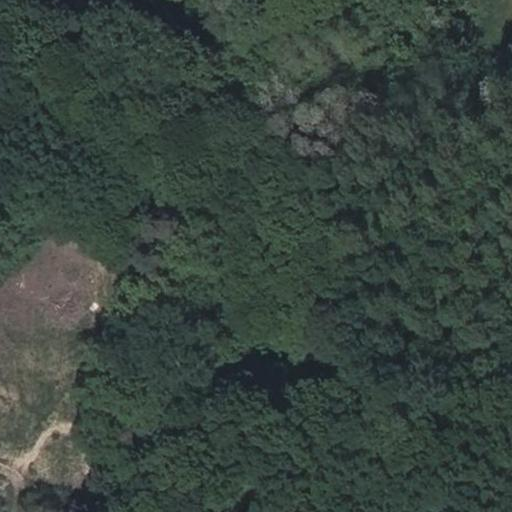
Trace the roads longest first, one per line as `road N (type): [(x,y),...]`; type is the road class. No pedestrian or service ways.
road 1 (track): [(103,0),(243,115),(236,231),(145,468),(145,511)]
road 2 (track): [(243,115),(285,0)]
